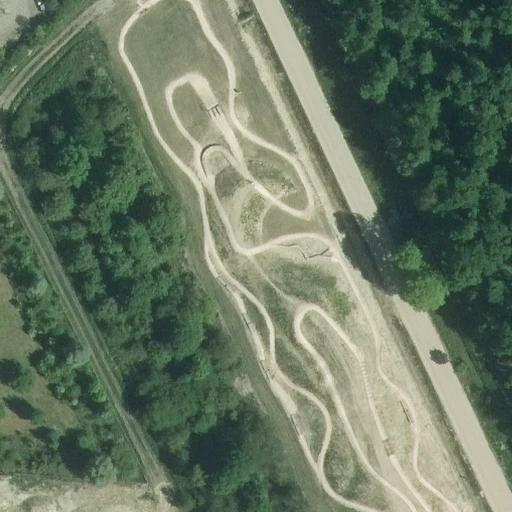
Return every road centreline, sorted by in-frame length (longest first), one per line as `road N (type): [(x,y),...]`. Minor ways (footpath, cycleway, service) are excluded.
road 1 (unclassified): [(506,511),(264,0)]
road 2 (track): [(0,153),(174,511)]
road 3 (track): [(108,0),(66,34),(0,111)]
